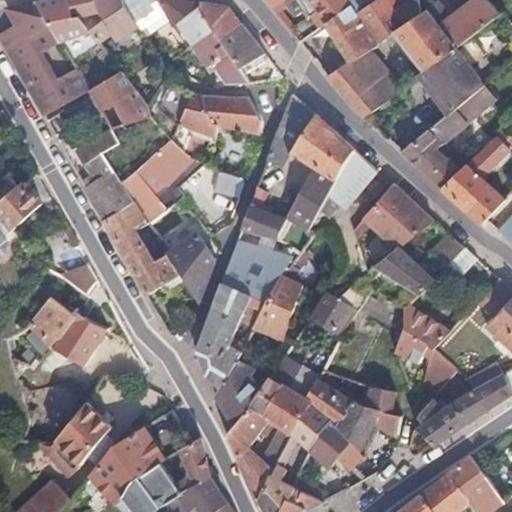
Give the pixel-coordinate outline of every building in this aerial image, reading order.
[(101,13),(96,0),(42,0),(37,1),(61,43),(91,32),(80,18),(81,16),(101,13)] [(126,0),(96,0),(101,13),(81,16),(80,18),(91,32),(101,44),(112,35),(118,42),(140,27),(126,0)] [(148,37),(171,21),(174,27),(179,23),(194,45),(215,31),(204,14),(202,2),(190,0),(126,0),(140,27),(148,37)] [(291,29),(302,43),(327,24),(326,23),(353,5),(350,1),(349,0),(268,0),(273,8),(285,0),(297,16),(309,9),(312,14),(291,29)] [(352,61),(353,63),(367,54),(380,45),(358,13),(377,0),(351,0),(350,1),(353,5),(326,23),(327,24),(352,61)] [(411,0),(377,0),(358,13),(380,45),(397,34),(395,31),(406,24),(397,10),(411,0)] [(410,52),(427,72),(458,48),(475,35),(487,25),(503,14),(488,0),(471,0),(450,17),(439,1),(429,9),(423,13),(406,24),(395,31),(397,34),(410,52)] [(411,0),(397,10),(406,24),(423,13),(421,0),(411,0)] [(215,31),(241,69),(243,68),(267,54),(230,7),(202,1),(202,2),(204,14),(215,31)] [(47,117),(89,93),(35,2),(11,10),(20,29),(2,40),(47,117)] [(509,35),(511,38),(511,21),(503,14),(487,25),(500,42),(509,35)] [(218,70),(228,84),(252,84),(243,68),(241,69),(215,31),(194,45),(193,46),(209,69),(215,65),(218,70)] [(448,115),(449,116),(486,86),(487,85),(487,84),(472,66),(488,54),(475,35),(458,48),(427,72),(420,78),(448,115)] [(329,76),(352,103),(387,76),(367,54),(353,63),(352,61),(329,76)] [(218,70),(215,65),(209,69),(212,74),(218,70)] [(156,74),(139,90),(151,105),(166,83),(156,74)] [(352,103),(366,119),(402,92),(387,76),(352,103)] [(194,94),(195,91),(173,85),(158,110),(181,123),(194,94)] [(404,152),(432,177),(450,160),(439,149),(446,143),(497,99),(486,86),(449,116),(448,115),(404,152)] [(134,88),(102,107),(115,130),(138,121),(150,116),(134,88)] [(269,160),(285,167),(294,152),(293,152),(317,115),(294,92),(280,129),(269,160)] [(181,123),(173,139),(174,140),(193,158),(197,160),(207,134),(217,137),(219,127),(261,135),(263,121),(249,98),(204,96),(194,94),(181,123)] [(100,109),(92,96),(64,113),(71,125),(100,109)] [(162,128),(153,115),(150,116),(138,121),(148,136),(162,128)] [(332,128),(317,115),(293,152),(294,152),(309,162),(332,128)] [(443,188),(470,212),(494,186),(484,178),(511,150),(511,123),(499,136),(498,135),(469,164),(443,188)] [(356,150),(332,128),(309,162),(316,165),(289,218),(252,204),(244,230),(279,240),(289,219),(310,232),(322,210),(330,195),(338,181),(339,180),(356,150)] [(121,143),(114,130),(84,147),(93,161),(104,154),(121,143)] [(174,140),(123,183),(150,223),(168,210),(178,203),(187,195),(181,188),(206,164),(197,160),(193,158),(174,140)] [(443,188),(469,164),(446,143),(439,149),(450,160),(432,177),(443,188)] [(93,161),(84,147),(78,151),(87,165),(93,161)] [(379,171),(356,150),(339,180),(338,181),(330,195),(322,210),(331,219),(342,205),(347,209),(379,171)] [(93,161),(87,165),(93,174),(98,182),(88,188),(106,220),(150,295),(170,282),(156,261),(138,230),(150,223),(123,183),(104,154),(93,161)] [(243,179),(222,171),(216,192),(240,198),(245,183),(243,179)] [(84,180),(88,188),(98,182),(93,174),(84,180)] [(0,202),(18,187),(11,177),(0,185),(0,202)] [(0,215),(14,231),(43,203),(24,183),(23,182),(18,187),(0,202),(0,215)] [(402,248),(435,221),(394,183),(364,218),(365,219),(378,231),(397,249),(400,246),(402,248)] [(508,199),(494,186),(470,212),(484,225),(508,199)] [(0,231),(6,238),(14,231),(0,215),(0,231)] [(511,217),(500,231),(511,241),(511,217)] [(362,249),(378,231),(365,219),(355,232),(362,249)] [(218,258),(200,232),(169,254),(169,255),(182,275),(200,303),(218,258)] [(421,295),(423,296),(437,280),(436,279),(447,267),(448,267),(466,248),(450,233),(431,253),(438,259),(427,271),(402,248),(400,246),(397,249),(376,267),(377,267),(421,295)] [(208,377),(221,388),(244,352),(243,352),(232,345),(235,337),(240,324),(250,305),(254,297),(268,303),(282,276),(289,261),(239,242),(223,282),(198,351),(208,377)] [(65,277),(87,263),(77,248),(55,262),(65,277)] [(479,259),(466,248),(448,267),(447,268),(459,279),(460,280),(479,259)] [(169,255),(169,254),(156,261),(170,282),(182,275),(169,255)] [(71,272),(82,296),(102,287),(91,263),(71,272)] [(283,277),(295,282),(302,270),(294,265),(283,277)] [(452,286),(459,279),(447,268),(441,274),(452,286)] [(253,329),(284,341),(302,286),(295,282),(283,277),(282,276),(268,303),(263,311),(253,329)] [(511,289),(501,280),(479,304),(495,318),(488,326),(511,348),(511,289)] [(353,307),(328,293),(312,319),(338,332),(353,307)] [(86,367),(110,330),(88,319),(78,312),(77,314),(54,296),(31,324),(55,348),(86,367)] [(250,305),(263,311),(268,303),(254,297),(250,305)] [(408,327),(396,352),(420,363),(430,345),(436,350),(453,331),(410,304),(406,307),(408,327)] [(359,311),(353,307),(338,332),(344,335),(359,311)] [(232,345),(243,352),(247,344),(235,337),(232,345)] [(217,396),(228,414),(256,372),(256,371),(247,366),(256,348),(248,343),(244,352),(221,388),(217,396)] [(424,386),(440,393),(451,381),(460,371),(436,350),(433,353),(424,386)] [(288,430),(294,434),(313,404),(315,401),(308,397),(319,379),(321,375),(288,357),(274,378),(271,377),(267,383),(252,407),(235,427),(228,436),(239,461),(240,462),(250,448),(270,420),(288,430)] [(505,373),(499,363),(469,379),(476,389),(505,373)] [(489,410),(511,395),(511,369),(505,373),(476,389),(472,390),(489,410)] [(469,379),(460,371),(451,381),(462,398),(472,390),(476,389),(469,379)] [(228,414),(235,427),(252,407),(267,383),(256,372),(228,414)] [(334,420),(339,424),(338,426),(363,452),(376,424),(400,436),(404,416),(388,413),(366,405),(354,400),(319,379),(308,397),(315,401),(313,404),(334,420)] [(435,445),(436,446),(470,423),(489,410),(472,390),(462,398),(443,410),(434,400),(422,413),(420,418),(425,423),(419,428),(435,445)] [(88,403),(56,441),(47,452),(71,478),(81,466),(113,427),(89,403),(88,403)] [(334,420),(313,404),(294,434),(295,436),(300,441),(310,449),(334,420)] [(339,424),(334,420),(310,449),(312,451),(330,468),(339,456),(352,470),(366,456),(363,452),(338,426),(339,424)] [(157,511),(159,511),(163,508),(141,478),(163,463),(168,459),(147,427),(91,476),(93,477),(124,511),(157,511)] [(288,430),(277,445),(283,447),(287,449),(294,434),(288,430)] [(295,436),(280,464),(286,468),(300,441),(295,436)] [(141,478),(163,508),(181,497),(213,478),(203,437),(194,442),(181,450),(192,474),(177,483),(163,463),(141,478)] [(248,482),(258,504),(260,501),(260,499),(272,474),(274,475),(276,472),(279,464),(287,449),(283,447),(277,445),(264,461),(248,482)] [(239,461),(248,482),(264,461),(250,448),(240,462),(239,461)] [(477,511),(492,511),(506,502),(473,455),(450,472),(472,502),(477,511)] [(260,499),(266,511),(282,511),(289,500),(295,488),(282,481),(288,469),(286,468),(280,464),(274,475),(272,474),(260,499)] [(460,511),(472,502),(450,472),(422,494),(436,511),(460,511)] [(236,511),(230,503),(213,478),(181,497),(190,511),(191,511),(198,508),(200,511),(236,511)] [(60,511),(73,500),(55,480),(21,511),(60,511)] [(303,492),(295,488),(289,500),(298,504),(303,492)] [(307,511),(325,502),(303,492),(298,504),(289,500),(282,511),(307,511)] [(436,511),(422,494),(399,511),(436,511)] [(200,511),(198,508),(191,511),(190,511),(181,497),(163,508),(159,511),(160,511),(200,511)]
